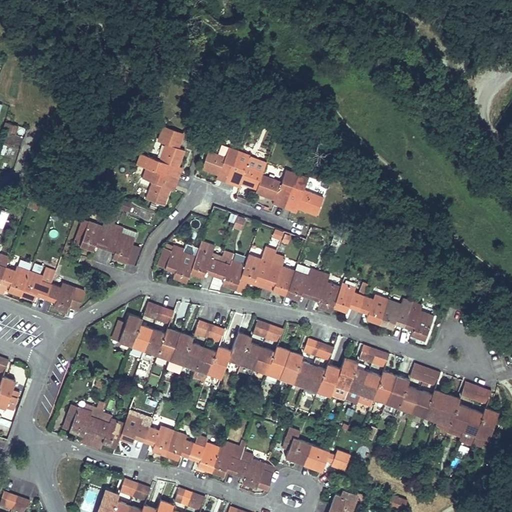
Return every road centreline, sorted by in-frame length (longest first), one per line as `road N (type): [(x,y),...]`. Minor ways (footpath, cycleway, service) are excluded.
road 1 (residential): [(139,280),(317,319),(438,359)]
road 2 (residential): [(25,436),(183,474),(266,508)]
road 3 (track): [(511,152),(490,133),(474,78),(434,32),(374,0)]
road 4 (residential): [(293,227),(200,194),(158,237),(139,280)]
